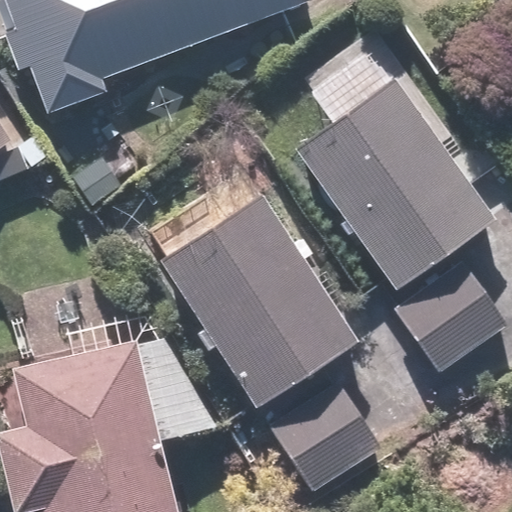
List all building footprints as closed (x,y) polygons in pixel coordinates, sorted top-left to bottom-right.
[(103,82),(314,2),(313,0),(3,0),(48,116),(108,94),(103,82)] [(498,220),(398,78),(294,151),(394,293),(498,220)] [(0,147),(12,139),(0,120),(0,147)] [(263,194),(158,263),(256,412),(361,343),(263,194)] [(460,263),(392,311),(437,375),(506,328),(460,263)] [(178,511),(137,341),(13,371),(26,427),(0,433),(0,455),(13,511),(22,511),(24,511),(23,511),(178,511)] [(267,423),(310,492),(380,449),(337,380),(267,423)]
